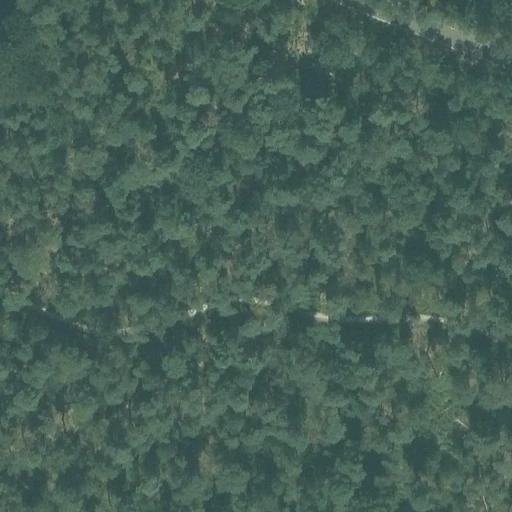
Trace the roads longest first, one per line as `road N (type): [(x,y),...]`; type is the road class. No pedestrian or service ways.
road 1 (track): [(511,343),(421,318),(321,318),(259,300),(117,334),(83,330),(0,289)]
road 2 (tertiary): [(511,52),(376,0)]
